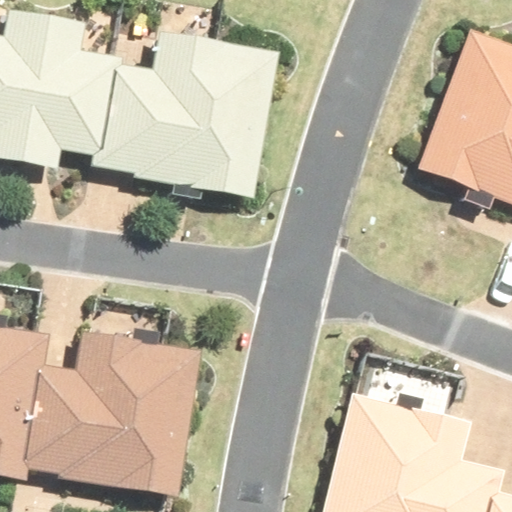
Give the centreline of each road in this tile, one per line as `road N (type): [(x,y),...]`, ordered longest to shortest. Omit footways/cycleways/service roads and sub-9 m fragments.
road 1 (residential): [(0,237),(295,280)]
road 2 (residential): [(295,280),(384,0)]
road 3 (residential): [(250,511),(295,280)]
road 4 (residential): [(295,280),(511,359)]
